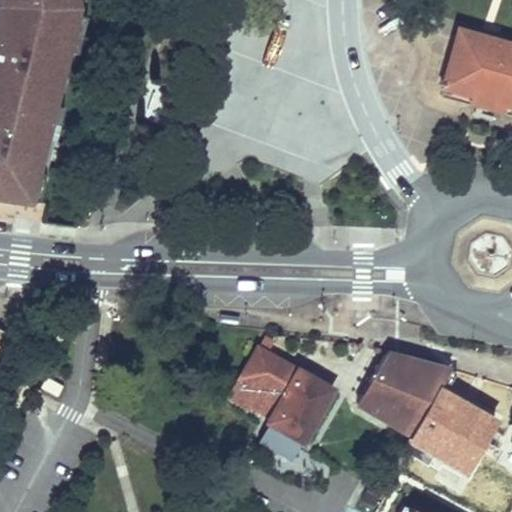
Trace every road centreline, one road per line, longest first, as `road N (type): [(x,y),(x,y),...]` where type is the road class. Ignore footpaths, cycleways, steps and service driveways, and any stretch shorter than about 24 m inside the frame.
road 1 (primary): [(92,279),(453,297)]
road 2 (primary): [(432,250),(364,260),(95,251)]
road 3 (residential): [(92,279),(73,402),(15,511)]
road 4 (residential): [(447,215),(396,167),(367,117),(351,70),(344,0)]
